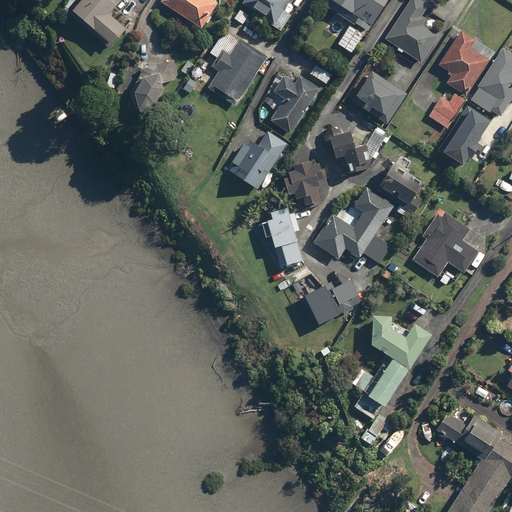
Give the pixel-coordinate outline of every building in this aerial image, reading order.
[(122,29),(106,14),(119,0),(76,0),(66,11),(109,51),(113,46),(110,42),(122,29)] [(161,0),(159,4),(200,29),(217,3),(211,0),(161,0)] [(288,0),(242,0),(240,4),(281,29),(290,14),(283,10),(288,0)] [(325,0),(327,1),(323,7),(365,34),(386,0),(325,0)] [(420,16),(426,8),(429,10),(435,0),(417,0),(417,2),(413,0),(407,0),(381,40),(419,64),(436,37),(420,27),(425,19),(420,16)] [(340,47),(339,50),(348,56),(361,35),(348,27),(336,45),(340,47)] [(265,57),(221,30),(205,55),(212,60),(207,67),(217,73),(206,90),(234,107),(265,57)] [(492,52),(460,31),(437,65),(451,74),(445,83),(464,95),(492,52)] [(511,67),(511,55),(500,48),(474,88),(476,89),(468,101),(487,114),(489,111),(498,117),(511,96),(511,71),(510,70),(511,67)] [(200,86),(187,78),(194,66),(185,61),(179,70),(175,68),(177,64),(162,55),(159,59),(150,53),(124,95),(130,99),(126,106),(143,118),(160,91),(173,100),(180,88),(193,96),(200,86)] [(406,94),(370,71),(350,104),(364,113),(367,109),(374,114),(372,117),(386,125),(406,94)] [(317,89),(296,75),(291,83),(282,77),(272,93),(282,99),(268,120),(288,133),(317,89)] [(446,128),(463,102),(452,96),(448,103),(440,98),(428,117),(446,128)] [(466,161),(476,146),(473,145),(489,122),(465,106),(436,151),(459,166),(464,159),(466,161)] [(286,144),(267,131),(256,147),(246,140),(225,170),(254,190),(286,144)] [(346,134),(325,140),(331,160),(341,157),(345,170),(368,163),(363,145),(350,149),(346,134)] [(316,203),(312,187),(315,186),(314,182),(323,179),(318,164),(309,166),(308,161),(289,167),(291,171),(278,174),(284,197),(291,195),(296,209),(316,203)] [(379,194),(398,205),(394,211),(404,217),(407,212),(411,214),(420,200),(413,196),(421,183),(389,164),(375,188),(380,191),(379,194)] [(351,227),(328,214),(311,243),(337,258),(342,251),(357,259),(360,253),(379,264),(390,246),(374,237),(393,205),(363,188),(352,205),(361,210),(351,227)] [(299,260),(291,233),(296,232),(291,215),(285,216),(282,209),(266,214),(267,221),(263,222),(271,249),(278,247),(283,264),(299,260)] [(439,217),(435,214),(420,236),(425,239),(411,260),(437,277),(446,263),(462,274),(467,266),(473,269),(482,255),(460,240),(468,229),(443,212),(439,217)] [(333,288),(330,282),(296,299),(308,321),(311,319),(315,326),(348,309),(344,302),(357,295),(349,280),(333,288)] [(387,318),(368,317),(366,346),(383,356),(371,376),(357,368),(348,382),(364,392),(361,396),(380,407),(429,336),(411,324),(401,339),(387,329),(387,318)] [(511,359),(506,369),(511,372),(503,385),(511,390),(511,359)] [(485,511),(511,472),(511,448),(497,439),(501,433),(472,415),(465,427),(443,413),(432,429),(479,459),(444,511),(485,511)] [(385,420),(376,415),(364,433),(373,438),(385,420)] [(404,435),(397,429),(381,446),(388,453),(404,435)]
